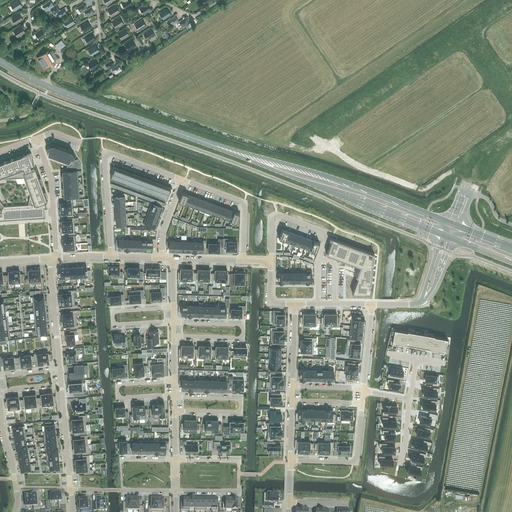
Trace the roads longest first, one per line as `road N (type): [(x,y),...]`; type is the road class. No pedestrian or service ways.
road 1 (primary): [(0,61),(87,103),(240,154)]
road 2 (primary): [(447,222),(308,170),(240,154)]
road 3 (primary): [(240,154),(442,235)]
road 4 (unclassified): [(305,141),(466,29)]
road 5 (residential): [(182,179),(105,156),(110,256)]
road 6 (residential): [(270,261),(275,213),(327,233),(318,304)]
road 7 (residential): [(173,337),(242,338),(242,324),(173,323)]
road 8 (residential): [(174,411),(240,412),(241,399),(174,396)]
road 9 (residential): [(173,321),(113,325),(113,311),(173,308)]
road 10 (residential): [(174,394),(118,398),(117,385),(174,380)]
road 11 (residential): [(361,403),(356,462),(289,459)]
road 12 (residential): [(36,139),(51,184),(56,259)]
road 13 (residential): [(243,260),(243,203),(182,179)]
